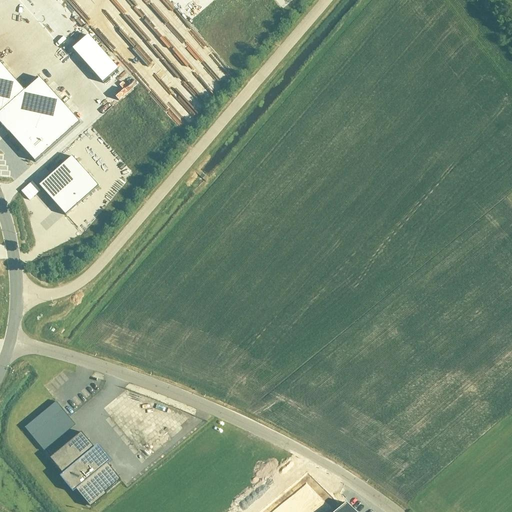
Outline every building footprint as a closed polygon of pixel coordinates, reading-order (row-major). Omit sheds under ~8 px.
[(88,36),(73,49),(103,84),(118,70),(88,36)] [(0,63),(0,114),(25,92),(0,63)] [(25,92),(0,114),(0,123),(35,163),(80,123),(40,78),(25,92)] [(72,157),(39,187),(66,216),(99,187),(72,157)] [(32,183),(20,193),(28,201),(39,192),(32,183)] [(32,432),(63,407),(55,397),(24,422),(32,432)] [(148,420),(140,427),(146,433),(154,426),(148,420)] [(120,480),(108,465),(111,463),(97,446),(94,449),(82,433),(50,459),(63,475),(60,477),(73,494),(76,491),(89,507),(91,509),(106,495),(107,495),(105,493),(121,481),(120,480)]
